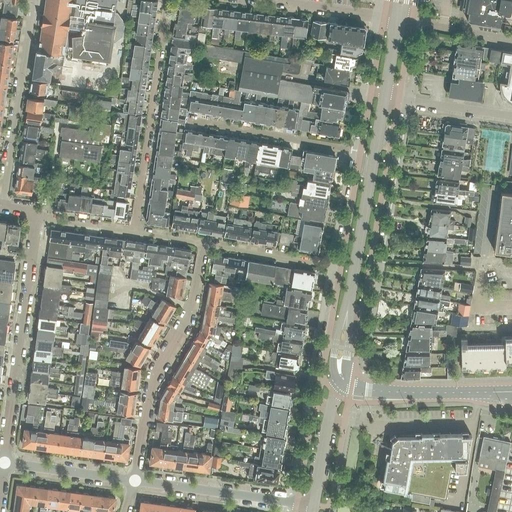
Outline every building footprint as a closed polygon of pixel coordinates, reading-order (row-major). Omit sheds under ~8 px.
[(3,15),(12,16),(17,17),(19,3),(19,0),(0,0),(4,1),(3,9),(3,15)] [(64,55),(64,54),(63,54),(64,48),(67,30),(68,30),(70,17),(69,17),(71,0),(45,0),(44,14),(43,14),(43,16),(40,15),(39,24),(42,24),(41,26),(42,26),(38,49),(37,49),(36,51),(37,51),(36,56),(33,77),(35,78),(35,77),(49,79),(50,72),(61,73),(63,64),(64,55)] [(108,60),(108,56),(110,48),(122,38),(124,25),(117,13),(115,12),(116,0),(72,0),(65,48),(84,51),(83,57),(108,60)] [(132,4),(132,9),(131,10),(135,10),(156,13),(158,2),(144,0),(140,0),(140,5),(132,4)] [(511,0),(467,0),(471,5),(471,6),(469,6),(467,20),(468,20),(471,24),(470,25),(490,28),(499,30),(501,12),(511,13),(511,0)] [(184,38),(185,33),(187,21),(197,23),(199,12),(200,7),(180,4),(179,4),(177,6),(173,37),(184,38)] [(203,7),(201,26),(199,26),(196,43),(204,44),(205,33),(206,33),(207,30),(204,30),(205,28),(212,29),(213,29),(215,9),(213,9),(213,8),(206,7),(206,8),(203,7)] [(213,29),(212,29),(211,37),(215,38),(216,37),(218,37),(218,34),(219,27),(224,28),(225,28),(227,10),(215,9),(213,29)] [(138,22),(154,25),(156,13),(135,10),(134,17),(137,17),(137,15),(139,15),(138,22)] [(225,28),(224,28),(223,34),(228,35),(229,29),(236,29),(236,30),(238,12),(227,10),(225,28)] [(248,31),(250,13),(238,12),(236,30),(236,29),(234,39),(239,40),(240,30),(247,31),(248,31)] [(250,13),(248,31),(247,31),(246,38),(251,39),(252,32),(259,32),(261,15),(250,13)] [(259,32),(270,34),(271,34),(273,16),(261,15),(259,32)] [(271,34),(270,34),(269,40),(273,40),(274,34),(281,35),(282,35),(284,18),(273,16),(271,34)] [(0,21),(0,27),(15,30),(15,27),(16,27),(17,20),(17,19),(12,18),(1,17),(0,21)] [(282,35),(281,35),(280,47),(286,48),(287,36),(293,36),(294,37),(296,19),(294,19),(293,18),(290,17),(288,18),(284,18),(282,35)] [(306,38),(307,25),(308,20),(306,20),(305,19),(302,19),(300,20),(296,19),(294,37),(293,36),(292,47),(297,47),(298,37),(306,38)] [(134,22),(129,21),(129,26),(137,27),(136,33),(152,36),(154,25),(138,22),(134,22)] [(313,21),(312,25),(310,36),(328,39),(330,23),(313,21)] [(347,25),(338,24),(336,24),(330,23),(328,39),(339,41),(341,42),(363,45),(363,44),(364,37),(365,35),(365,29),(364,27),(359,27),(355,26),(347,25)] [(15,30),(0,27),(0,38),(13,40),(14,39),(14,40),(15,32),(14,32),(15,30)] [(134,33),(133,38),(135,38),(134,44),(151,47),(152,36),(136,33),(134,33)] [(183,41),(172,39),(170,51),(182,52),(183,41)] [(187,53),(194,54),(196,43),(183,41),(182,52),(170,51),(170,56),(169,61),(185,64),(186,56),(187,53)] [(8,44),(0,42),(0,53),(11,55),(12,51),(13,50),(13,47),(13,46),(13,44),(8,44)] [(349,56),(357,58),(358,54),(361,53),(363,45),(341,42),(339,52),(336,51),(336,49),(327,48),(326,52),(331,53),(349,56)] [(126,43),(125,48),(134,49),(133,56),(149,58),(151,47),(134,44),(126,43)] [(481,52),(482,47),(476,46),(477,46),(470,45),(459,43),(458,43),(456,44),(457,45),(456,53),(481,57),(481,52)] [(279,57),(268,55),(257,53),(246,51),(245,51),(218,46),(210,45),(205,44),(203,56),(235,62),(243,64),(239,83),(238,90),(241,91),(246,92),(250,93),(256,94),(262,95),(277,97),(280,80),(281,73),(282,73),(282,72),(289,73),(297,74),(300,73),(302,61),(279,57)] [(482,59),(488,60),(489,56),(490,49),(484,48),(482,59)] [(501,51),(491,49),(489,61),(499,63),(501,51)] [(499,63),(500,63),(500,65),(510,67),(505,94),(507,95),(511,96),(511,52),(501,51),(499,63)] [(0,53),(0,63),(10,65),(10,64),(11,63),(11,60),(11,59),(11,55),(0,53)] [(356,66),(357,58),(349,56),(331,53),(330,56),(329,61),(323,60),(322,65),(327,65),(351,70),(351,67),(355,66),(356,66)] [(453,64),(454,65),(479,69),(484,69),(485,63),(480,62),(481,57),(456,53),(455,53),(454,56),(453,64)] [(124,66),(131,67),(148,69),(149,58),(133,56),(132,56),(132,63),(124,62),(124,66)] [(185,68),(192,69),(193,65),(185,64),(169,61),(167,72),(184,75),(185,68)] [(0,74),(8,75),(9,71),(10,70),(10,68),(10,66),(10,65),(0,63),(0,74)] [(344,84),(348,85),(350,78),(349,78),(351,70),(327,65),(324,80),(344,84)] [(452,76),(477,80),(479,69),(454,65),(452,76)] [(148,69),(131,67),(124,66),(123,70),(131,71),(130,78),(146,81),(148,69)] [(182,86),(183,80),(192,82),(192,76),(184,75),(167,72),(166,83),(182,86)] [(8,75),(0,74),(0,84),(7,86),(7,84),(8,84),(8,81),(8,80),(8,75)] [(129,83),(128,89),(144,92),(146,81),(122,77),(121,82),(129,83)] [(456,77),(452,77),(449,95),(479,100),(482,81),(456,77)] [(346,97),(347,92),(280,80),(277,97),(278,97),(284,98),(289,99),(294,100),(301,101),(310,103),(322,105),(321,105),(343,109),(344,109),(345,102),(346,98),(346,97)] [(31,87),(30,92),(35,93),(46,95),(46,94),(48,94),(49,90),(50,83),(32,81),(32,82),(30,83),(30,86),(31,87)] [(121,81),(108,90),(107,97),(118,99),(119,99),(119,93),(120,88),(121,82),(121,81)] [(164,94),(188,98),(189,94),(181,93),(182,86),(166,83),(164,94)] [(217,116),(218,116),(220,116),(223,96),(224,88),(219,87),(218,95),(212,94),(211,102),(209,114),(213,115),(213,116),(217,117),(217,116)] [(120,88),(119,93),(126,94),(125,100),(143,103),(144,92),(128,89),(120,88)] [(79,93),(58,90),(58,96),(78,98),(79,93)] [(201,92),(190,90),(188,104),(188,105),(187,110),(198,112),(201,92)] [(241,120),(244,102),(239,101),(241,91),(238,90),(236,90),(235,90),(233,98),(231,118),(241,120)] [(201,92),(198,112),(209,114),(211,102),(206,101),(207,93),(201,92)] [(249,101),(250,93),(246,92),(244,102),(241,120),(252,121),(255,102),(249,101)] [(187,104),(188,98),(164,94),(163,105),(179,108),(180,103),(187,104)] [(262,97),(262,95),(256,94),(255,102),(252,121),(263,123),(266,104),(260,103),(261,97),(262,97)] [(92,95),(90,108),(110,111),(112,98),(92,95)] [(233,98),(223,96),(220,116),(231,118),(233,98)] [(284,98),(278,97),(277,106),(274,125),(284,127),(288,108),(282,107),(283,101),(284,101),(284,98)] [(56,107),(57,101),(44,99),(44,101),(34,99),(29,98),(28,104),(27,105),(27,107),(27,109),(27,110),(42,112),(43,105),(56,107)] [(123,111),(141,114),(143,103),(125,100),(119,99),(118,99),(117,103),(124,104),(123,111)] [(300,110),(296,109),(293,109),(294,100),(289,99),(288,108),(284,127),(296,129),(300,110)] [(307,117),(308,111),(309,109),(310,103),(301,101),(300,107),(300,110),(296,129),(300,130),(302,120),(303,116),(307,117)] [(263,123),(274,125),(277,106),(266,104),(263,123)] [(81,107),(70,105),(68,119),(79,121),(81,107)] [(161,117),(177,119),(178,119),(179,112),(183,112),(183,115),(186,115),(187,109),(179,108),(163,105),(161,117)] [(308,111),(307,117),(315,118),(322,120),(322,119),(332,121),(337,122),(338,118),(342,119),(344,110),(343,110),(343,109),(321,105),(321,113),(308,111)] [(42,112),(27,110),(26,116),(25,119),(26,120),(25,122),(30,123),(40,125),(41,117),(54,119),(55,114),(42,112)] [(141,115),(136,115),(125,113),(123,125),(138,127),(139,125),(140,125),(141,115)] [(82,118),(81,126),(89,127),(94,127),(95,122),(95,120),(82,118)] [(177,119),(176,121),(161,118),(159,127),(160,127),(160,130),(176,132),(177,123),(182,124),(182,125),(184,125),(185,120),(178,119),(177,119)] [(300,130),(310,132),(317,133),(339,137),(340,127),(339,127),(339,123),(321,120),(322,120),(315,118),(315,122),(302,120),(300,130)] [(62,136),(59,156),(99,162),(101,146),(99,145),(99,141),(108,142),(111,124),(95,122),(94,127),(89,127),(89,131),(61,127),(60,135),(62,136)] [(53,128),(30,125),(25,124),(24,128),(23,129),(23,132),(24,133),(23,135),(39,138),(40,132),(52,133),(53,128)] [(473,140),(475,128),(447,124),(445,126),(444,135),(469,139),(473,140)] [(122,137),(138,139),(139,129),(138,129),(138,127),(123,125),(122,137)] [(176,132),(160,130),(160,132),(159,132),(158,141),(174,144),(175,138),(183,139),(183,135),(184,133),(176,132)] [(185,130),(184,130),(184,133),(183,135),(183,139),(181,148),(187,149),(186,155),(191,156),(192,150),(195,132),(185,130)] [(203,148),(206,134),(195,132),(192,150),(198,151),(199,148),(203,148)] [(205,163),(206,153),(213,154),(217,136),(206,134),(203,148),(201,162),(205,163)] [(444,135),(442,146),(443,146),(443,149),(464,152),(465,143),(469,143),(472,144),(473,140),(472,139),(469,139),(444,135)] [(213,154),(224,156),(227,137),(217,136),(213,154)] [(138,139),(122,137),(120,149),(135,151),(135,149),(136,149),(138,139)] [(227,137),(224,156),(235,158),(238,139),(227,137)] [(245,161),(249,141),(238,139),(235,158),(233,165),(238,166),(239,160),(245,161)] [(37,143),(22,141),(22,142),(21,143),(21,145),(22,146),(21,151),(47,155),(48,150),(36,148),(37,143)] [(157,150),(157,153),(173,155),(181,156),(182,151),(174,150),(174,144),(158,141),(156,150),(157,150)] [(250,162),(256,163),(259,143),(249,141),(245,161),(244,167),(249,168),(250,162)] [(270,145),(259,143),(256,163),(254,171),(259,172),(265,173),(270,145)] [(265,173),(270,174),(271,170),(277,171),(281,147),(270,145),(265,173)] [(290,162),(291,155),(292,149),(281,147),(277,171),(276,173),(281,174),(282,168),(288,169),(290,162)] [(120,149),(119,155),(110,154),(109,158),(118,160),(134,162),(136,153),(135,153),(135,151),(120,149)] [(471,160),(462,160),(464,152),(443,149),(443,150),(441,149),(441,150),(440,162),(439,162),(469,166),(470,162),(471,160)] [(333,170),(334,162),(332,162),(333,160),(333,157),(335,157),(335,156),(307,151),(303,150),(302,157),(291,155),(290,162),(299,164),(315,167),(333,170)] [(20,160),(20,161),(24,162),(34,163),(35,157),(44,158),(44,157),(47,157),(47,155),(21,151),(20,156),(19,156),(19,159),(20,160)] [(156,155),(154,164),(171,167),(172,155),(173,155),(157,153),(157,155),(156,155)] [(109,158),(108,163),(118,165),(117,171),(132,173),(132,171),(133,171),(134,162),(118,160),(109,158)] [(34,163),(24,162),(20,161),(19,165),(18,169),(17,170),(17,172),(18,174),(18,175),(33,177),(34,172),(36,173),(38,163),(34,163)] [(437,175),(459,178),(460,171),(469,172),(469,166),(439,162),(437,174),(437,175)] [(154,174),(153,176),(175,180),(176,175),(170,174),(171,168),(170,168),(171,167),(154,164),(153,174),(154,174)] [(332,173),(332,171),(333,171),(333,170),(315,167),(299,164),(298,169),(314,172),(313,179),(326,181),(327,181),(331,182),(332,173)] [(226,169),(224,181),(231,182),(232,173),(232,170),(226,169)] [(131,175),(132,173),(117,171),(115,183),(131,185),(132,176),(131,175)] [(39,187),(44,187),(45,179),(40,178),(33,177),(18,175),(17,177),(16,178),(16,181),(17,182),(15,190),(17,192),(25,193),(26,194),(29,195),(30,194),(32,194),(34,182),(40,183),(39,187)] [(175,180),(153,176),(153,178),(152,178),(151,188),(167,191),(167,190),(168,183),(174,184),(175,180)] [(307,180),(306,187),(303,187),(304,185),(296,184),(297,180),(291,179),(289,190),(292,190),(328,197),(330,184),(307,180)] [(458,189),(459,182),(436,180),(435,188),(434,191),(467,195),(469,195),(478,196),(479,191),(476,191),(469,190),(458,189)] [(247,184),(233,182),(232,190),(245,192),(247,184)] [(469,182),(469,190),(476,191),(477,183),(469,182)] [(129,197),(129,196),(128,196),(129,194),(130,194),(131,185),(115,183),(113,194),(117,195),(129,197)] [(190,191),(177,189),(175,197),(193,201),(194,200),(196,186),(191,185),(190,191)] [(201,201),(202,196),(200,195),(202,187),(196,186),(194,200),(201,201)] [(78,212),(81,196),(74,195),(75,188),(70,187),(69,194),(67,210),(69,210),(69,211),(78,212)] [(167,191),(151,188),(149,198),(150,198),(150,200),(165,203),(166,197),(172,198),(173,191),(167,190),(167,191)] [(299,197),(298,204),(300,205),(303,205),(325,209),(326,209),(328,197),(292,190),(291,196),(299,197)] [(434,194),(433,203),(437,203),(456,205),(457,198),(464,199),(464,197),(466,197),(467,195),(434,191),(434,194)] [(69,194),(62,193),(57,192),(54,209),(64,210),(64,209),(67,210),(69,194)] [(511,253),(511,193),(501,192),(494,251),(511,253)] [(231,196),(229,204),(241,206),(243,195),(233,193),(232,196),(231,196)] [(104,199),(102,216),(112,217),(112,216),(114,216),(116,201),(117,195),(113,194),(112,200),(104,199)] [(90,213),(93,198),(81,196),(78,212),(88,214),(88,213),(90,213)] [(93,198),(90,213),(92,213),(92,214),(102,216),(104,199),(93,198)] [(149,202),(147,211),(147,212),(169,215),(164,213),(165,203),(150,200),(150,202),(149,202)] [(116,201),(114,216),(116,217),(116,218),(126,219),(128,203),(116,201)] [(325,209),(303,205),(300,205),(298,204),(289,203),(287,215),(323,222),(325,209)] [(181,211),(174,210),(171,227),(181,229),(181,228),(184,229),(183,229),(184,229),(187,210),(188,207),(182,205),(181,211)] [(449,219),(450,211),(436,210),(431,209),(429,223),(454,226),(454,225),(455,220),(449,219)] [(186,230),(196,231),(199,214),(199,212),(187,210),(184,229),(186,229),(186,230)] [(214,212),(208,211),(208,213),(201,212),(201,214),(198,232),(208,233),(210,233),(210,234),(214,214),(214,212)] [(148,224),(154,224),(168,226),(168,221),(169,215),(147,212),(146,221),(145,221),(148,224)] [(210,234),(212,234),(222,236),(226,216),(214,214),(210,234)] [(234,218),(234,220),(228,219),(225,231),(224,236),(234,238),(236,238),(236,239),(240,219),(234,218)] [(246,220),(240,219),(236,239),(237,239),(237,238),(239,239),(249,241),(252,224),(250,221),(246,221),(246,220)] [(323,223),(318,223),(298,219),(295,235),(301,236),(301,238),(310,240),(312,233),(321,235),(321,232),(322,232),(323,223)] [(6,222),(0,221),(0,238),(2,239),(0,248),(1,248),(5,249),(8,224),(6,224),(6,222)] [(263,243),(266,224),(260,223),(259,221),(256,221),(254,223),(254,224),(253,228),(251,241),(260,243),(261,242),(263,243)] [(0,254),(0,255),(10,257),(15,258),(15,253),(16,253),(16,251),(17,251),(18,245),(17,244),(17,239),(18,240),(19,232),(18,232),(19,230),(20,230),(21,224),(14,223),(14,224),(11,224),(11,225),(8,224),(5,249),(1,248),(1,249),(0,254)] [(448,229),(453,230),(460,230),(461,226),(454,225),(454,226),(429,223),(427,236),(455,238),(455,236),(446,235),(448,229)] [(275,245),(277,232),(272,231),(272,227),(272,225),(266,224),(263,243),(265,243),(265,244),(275,245)] [(476,229),(470,228),(469,228),(468,240),(475,240),(476,229)] [(62,243),(63,231),(51,230),(49,241),(50,241),(62,243)] [(73,244),(75,233),(63,231),(62,243),(73,244)] [(72,251),(84,252),(87,235),(75,233),(73,244),(72,251)] [(281,233),(280,238),(279,243),(288,245),(289,239),(293,240),(293,241),(298,242),(297,249),(318,253),(320,244),(319,244),(321,235),(312,233),(310,240),(301,238),(301,236),(295,235),(281,233)] [(97,251),(99,237),(87,235),(84,252),(85,253),(91,253),(91,250),(97,251)] [(465,239),(455,238),(427,236),(426,236),(426,241),(424,249),(447,251),(447,250),(445,250),(446,242),(451,243),(465,244),(465,239)] [(97,251),(102,251),(102,255),(108,256),(111,238),(99,237),(97,251)] [(120,258),(123,240),(111,238),(108,256),(120,258)] [(125,260),(132,261),(135,242),(124,240),(123,245),(122,253),(126,254),(125,260)] [(73,244),(62,243),(50,241),(47,256),(71,259),(72,253),(72,251),(73,244)] [(131,269),(138,270),(139,262),(140,256),(144,257),(146,244),(135,242),(132,261),(131,269)] [(152,272),(153,272),(154,264),(155,264),(158,246),(146,244),(144,257),(149,257),(148,267),(147,271),(152,272)] [(161,265),(162,262),(166,262),(169,247),(158,246),(155,264),(161,265)] [(166,262),(165,274),(170,275),(175,276),(180,249),(169,247),(166,262)] [(180,249),(175,276),(185,277),(186,271),(187,269),(183,269),(184,263),(189,263),(191,251),(180,249)] [(422,262),(452,264),(453,251),(450,251),(447,251),(424,249),(423,258),(422,262)] [(216,268),(214,281),(221,283),(226,257),(215,255),(212,268),(216,268)] [(226,257),(221,283),(226,283),(227,277),(229,278),(229,276),(234,277),(235,272),(234,272),(236,259),(226,257)] [(470,266),(470,258),(460,257),(460,265),(470,266)] [(15,261),(0,258),(0,269),(14,271),(15,264),(14,263),(14,261),(15,261)] [(92,283),(95,283),(97,265),(48,258),(47,266),(46,266),(47,266),(47,268),(45,268),(44,276),(62,278),(62,272),(73,274),(73,271),(85,273),(85,275),(91,276),(91,275),(93,275),(92,283)] [(244,280),(247,266),(248,261),(236,259),(234,272),(235,272),(239,273),(238,279),(244,280)] [(248,261),(245,278),(273,284),(275,266),(276,266),(248,261)] [(107,265),(100,264),(99,273),(111,275),(112,266),(107,265)] [(275,266),(273,284),(280,285),(281,285),(291,287),(311,290),(313,282),(315,273),(294,269),(288,268),(275,266)] [(443,284),(445,270),(427,269),(422,268),(422,269),(421,268),(421,269),(418,284),(442,288),(443,284)] [(0,279),(11,282),(12,279),(13,279),(14,271),(0,269),(0,279)] [(130,279),(137,280),(138,270),(131,269),(130,279)] [(138,270),(137,280),(144,281),(145,271),(142,270),(138,270)] [(145,271),(144,281),(151,282),(151,277),(152,272),(147,271),(145,271)] [(110,284),(111,275),(99,273),(97,282),(110,284)] [(151,277),(151,282),(152,282),(183,288),(184,285),(185,285),(186,278),(185,278),(185,277),(175,276),(170,275),(169,280),(151,277)] [(62,278),(44,276),(43,284),(45,284),(44,287),(71,290),(72,286),(61,284),(62,278)] [(0,290),(12,292),(13,284),(11,284),(11,282),(0,279),(0,290)] [(108,294),(110,284),(97,282),(97,289),(101,289),(100,293),(108,294)] [(151,290),(157,292),(158,288),(165,289),(166,288),(167,288),(166,294),(182,297),(183,297),(184,290),(183,290),(183,288),(152,282),(151,290)] [(223,292),(224,285),(210,283),(209,285),(208,285),(208,288),(208,289),(208,293),(239,298),(240,295),(223,292)] [(460,283),(459,291),(472,293),(474,285),(460,283)] [(449,301),(450,296),(441,294),(442,288),(418,284),(418,285),(416,295),(449,301)] [(286,287),(284,297),(284,300),(281,300),(277,299),(276,305),(292,308),(293,306),(301,307),(306,308),(308,299),(310,300),(311,291),(291,287),(281,285),(280,285),(280,286),(286,287)] [(41,297),(59,299),(60,293),(70,295),(71,290),(44,287),(44,289),(42,289),(41,297)] [(108,301),(108,294),(100,293),(101,289),(97,289),(95,300),(108,301)] [(0,301),(9,302),(9,300),(11,300),(12,292),(0,290),(0,301)] [(205,301),(206,302),(206,303),(220,305),(221,299),(232,301),(231,302),(238,303),(239,298),(208,293),(207,298),(206,298),(205,301)] [(444,305),(448,306),(449,301),(416,295),(414,305),(414,306),(438,310),(442,311),(444,305)] [(74,307),(69,306),(58,305),(59,299),(41,297),(40,305),(42,305),(42,307),(74,312),(74,307)] [(175,307),(163,299),(162,299),(159,304),(151,300),(150,303),(170,315),(172,313),(172,314),(176,308),(175,307)] [(107,309),(108,301),(95,300),(94,307),(107,309)] [(0,311),(9,313),(10,305),(8,305),(9,302),(0,301),(0,311)] [(170,315),(150,303),(148,306),(155,311),(151,316),(165,324),(166,324),(170,318),(169,318),(170,315)] [(220,306),(220,305),(206,303),(206,304),(205,305),(204,308),(205,309),(204,313),(231,317),(232,312),(225,310),(226,307),(220,306)] [(276,305),(270,304),(263,303),(261,314),(287,319),(286,321),(294,323),(294,322),(301,323),(306,324),(307,315),(306,315),(307,311),(302,310),(292,308),(276,305)] [(458,307),(456,314),(464,315),(468,316),(470,305),(465,304),(462,304),(461,308),(458,307)] [(438,310),(414,306),(411,322),(411,323),(411,324),(436,324),(438,310)] [(56,320),(57,314),(73,316),(74,312),(42,307),(41,310),(40,310),(39,317),(56,320)] [(107,309),(94,307),(93,319),(104,321),(107,321),(109,309),(107,309)] [(8,321),(9,313),(0,311),(0,322),(6,323),(6,321),(8,321)] [(231,317),(204,313),(203,317),(202,318),(202,321),(203,322),(202,323),(217,325),(217,320),(235,323),(236,318),(231,317)] [(451,325),(456,325),(456,326),(467,326),(469,316),(468,316),(464,315),(456,314),(452,313),(450,325),(451,325)] [(56,320),(39,317),(38,325),(39,325),(39,328),(65,332),(66,327),(55,326),(56,320)] [(139,320),(137,323),(158,336),(159,335),(158,335),(161,332),(162,331),(164,329),(163,327),(164,326),(150,317),(146,324),(139,320)] [(104,321),(93,319),(91,328),(103,329),(104,321)] [(276,329),(276,331),(275,335),(282,336),(283,336),(303,339),(305,327),(305,326),(281,322),(280,330),(276,329)] [(79,333),(82,334),(88,335),(90,325),(89,324),(83,323),(81,323),(79,333)] [(158,336),(137,323),(135,327),(142,331),(138,337),(152,346),(153,344),(154,344),(156,341),(156,340),(158,336)] [(217,325),(202,323),(202,324),(201,325),(201,327),(201,328),(201,329),(200,333),(212,340),(219,345),(223,338),(220,335),(221,328),(221,327),(216,326),(217,325)] [(451,325),(450,325),(446,325),(446,331),(431,330),(431,325),(411,324),(410,325),(411,325),(409,332),(409,333),(409,335),(435,336),(451,336),(451,325)] [(65,332),(39,328),(39,330),(37,330),(36,338),(54,340),(54,334),(65,336),(65,332)] [(91,332),(90,335),(90,340),(98,341),(99,332),(91,332)] [(194,341),(207,348),(228,361),(229,350),(226,348),(223,353),(209,345),(212,340),(200,333),(199,332),(199,333),(198,334),(196,336),(196,337),(194,341)] [(300,354),(303,341),(282,338),(282,336),(275,335),(264,333),(259,332),(258,338),(278,342),(276,350),(295,353),(300,354)] [(81,344),(90,345),(90,340),(90,335),(88,335),(82,334),(81,344)] [(409,335),(409,336),(408,342),(407,342),(407,343),(406,350),(406,351),(431,351),(431,343),(434,343),(435,336),(409,335)] [(460,335),(461,366),(467,366),(467,370),(468,370),(468,369),(477,369),(477,366),(481,366),(481,370),(482,370),(482,368),(491,368),(491,366),(496,366),(496,369),(496,368),(505,368),(505,361),(506,361),(506,359),(511,359),(511,362),(511,361),(511,338),(500,339),(501,346),(490,346),(490,339),(486,340),(486,346),(467,347),(466,335),(460,335)] [(63,348),(53,346),(54,340),(36,338),(35,346),(36,346),(36,349),(63,352),(63,348)] [(110,341),(109,346),(130,349),(145,358),(147,355),(148,354),(150,352),(149,350),(150,349),(146,346),(136,340),(133,345),(125,344),(125,342),(110,339),(110,341)] [(189,350),(218,367),(220,363),(204,354),(207,348),(194,341),(194,342),(193,342),(191,345),(191,346),(189,350)] [(90,345),(81,344),(79,354),(88,355),(90,345)] [(244,358),(235,356),(237,345),(233,344),(231,356),(230,360),(243,362),(244,358)] [(125,358),(137,365),(139,367),(140,365),(142,365),(143,363),(143,361),(145,358),(130,349),(109,346),(103,346),(102,349),(112,351),(117,352),(117,351),(128,353),(125,358)] [(63,352),(36,349),(36,351),(34,351),(33,359),(51,361),(51,355),(62,356),(63,352)] [(218,367),(189,350),(187,354),(186,354),(184,356),(185,358),(184,358),(183,359),(183,361),(187,364),(195,368),(196,367),(196,366),(200,360),(213,369),(216,370),(218,367)] [(296,370),(298,368),(298,367),(298,364),(299,364),(299,363),(298,363),(297,360),(298,356),(293,355),(273,351),(271,353),(271,356),(272,359),(277,360),(276,367),(296,370)] [(428,365),(429,365),(429,353),(424,353),(411,353),(406,353),(405,353),(403,365),(408,365),(428,365)] [(455,367),(454,353),(443,354),(444,367),(455,367)] [(51,361),(33,359),(32,367),(34,367),(33,369),(60,373),(60,369),(50,367),(51,361)] [(243,362),(230,360),(229,366),(227,379),(234,380),(236,367),(242,368),(243,362)] [(195,368),(187,364),(183,361),(176,373),(174,373),(173,375),(173,377),(185,385),(190,386),(192,382),(198,385),(204,388),(211,378),(195,368)] [(140,369),(137,368),(124,366),(123,373),(103,370),(102,374),(108,375),(111,375),(111,376),(139,379),(139,375),(140,374),(141,372),(140,371),(140,369)] [(431,372),(431,367),(403,367),(401,379),(419,379),(420,372),(431,372)] [(60,373),(33,369),(33,372),(31,372),(30,380),(48,382),(49,376),(59,377),(60,373)] [(274,373),(274,371),(267,369),(265,377),(275,379),(273,388),(292,392),(292,390),(294,389),(294,386),(293,384),(294,377),(274,373)] [(97,373),(86,372),(84,384),(95,386),(97,373)] [(137,390),(137,389),(138,388),(139,387),(139,384),(138,383),(139,379),(111,376),(110,380),(110,386),(137,390)] [(195,393),(196,390),(196,389),(190,386),(185,385),(173,377),(172,377),(170,381),(169,381),(167,384),(168,385),(167,386),(168,386),(180,393),(183,388),(195,393)] [(57,394),(58,389),(47,388),(48,382),(30,380),(29,387),(31,388),(31,390),(57,394)] [(82,397),(90,398),(93,399),(95,386),(84,384),(82,397)] [(180,394),(180,393),(168,386),(167,388),(165,388),(164,391),(164,392),(160,399),(175,401),(176,401),(181,402),(182,400),(178,397),(180,394)] [(290,394),(285,393),(273,391),(274,389),(260,386),(260,387),(259,391),(269,393),(268,395),(267,395),(265,402),(288,406),(289,407),(291,405),(292,400),(291,398),(289,397),(290,394)] [(29,401),(34,401),(45,403),(46,397),(57,398),(57,394),(31,390),(30,393),(29,392),(28,400),(29,400),(29,401)] [(137,394),(120,391),(119,397),(107,396),(107,400),(106,400),(135,404),(136,400),(137,399),(137,396),(136,395),(137,394)] [(80,397),(74,396),(72,396),(71,406),(78,407),(80,397)] [(222,408),(228,409),(230,397),(224,396),(222,408)] [(159,403),(159,404),(159,408),(183,412),(184,408),(174,407),(175,401),(160,399),(159,400),(159,403)] [(135,404),(106,400),(106,405),(117,407),(116,413),(133,415),(134,414),(135,413),(135,410),(134,408),(135,404)] [(207,407),(219,410),(220,405),(208,402),(207,407)] [(264,404),(263,410),(265,410),(264,417),(268,417),(268,418),(267,418),(267,419),(286,422),(287,422),(286,422),(286,421),(288,420),(289,420),(289,416),(287,414),(288,413),(289,409),(284,408),(269,405),(264,404)] [(34,448),(37,431),(38,420),(40,406),(28,405),(26,415),(34,416),(33,419),(32,430),(25,430),(24,430),(23,437),(24,437),(23,446),(23,447),(32,448),(32,447),(34,447),(34,448)] [(183,412),(159,408),(158,413),(157,413),(157,416),(157,417),(157,418),(171,421),(172,414),(183,416),(183,412)] [(43,432),(37,431),(34,448),(43,449),(44,448),(46,449),(50,421),(51,415),(51,411),(46,410),(43,432)] [(222,411),(220,422),(230,424),(232,413),(222,411)] [(249,415),(248,420),(263,423),(262,431),(266,431),(266,432),(284,436),(284,434),(286,433),(287,429),(285,428),(285,426),(286,427),(286,422),(267,419),(267,418),(249,415)] [(129,440),(125,439),(123,437),(125,425),(131,426),(132,419),(127,419),(121,418),(120,422),(119,431),(115,458),(117,459),(117,460),(126,461),(126,460),(128,451),(129,451),(130,444),(129,444),(129,439),(129,440)] [(218,419),(211,418),(210,427),(217,428),(218,419)] [(48,450),(57,451),(60,434),(53,433),(55,421),(50,421),(46,449),(48,449),(48,450)] [(154,431),(162,431),(160,448),(153,447),(152,447),(151,454),(152,455),(150,463),(150,464),(159,465),(160,464),(162,465),(166,437),(167,431),(168,424),(156,422),(154,431)] [(66,435),(60,434),(57,451),(66,453),(66,452),(69,452),(73,425),(68,424),(66,435)] [(84,433),(77,432),(78,425),(73,425),(69,452),(71,452),(71,453),(80,455),(83,437),(83,438),(84,433)] [(89,438),(83,438),(83,437),(80,455),(89,456),(89,455),(92,455),(96,428),(91,427),(89,438)] [(94,456),(103,458),(106,441),(99,440),(101,428),(96,428),(92,455),(94,455),(94,456)] [(112,458),(115,458),(119,431),(115,430),(114,430),(112,442),(106,441),(103,458),(112,459),(112,458)] [(176,450),(170,449),(172,432),(167,431),(166,437),(162,465),(164,465),(164,466),(173,467),(176,450)] [(182,451),(176,450),(173,467),(182,469),(183,468),(185,468),(190,435),(191,433),(185,432),(182,451)] [(386,458),(382,481),(385,481),(383,488),(404,491),(412,493),(412,497),(411,501),(429,504),(430,499),(430,496),(446,499),(451,470),(455,471),(466,470),(472,435),(470,435),(468,435),(467,435),(462,435),(462,433),(439,434),(439,436),(433,436),(433,434),(421,434),(421,436),(415,436),(402,436),(397,436),(392,441),(391,446),(390,452),(389,459),(386,458)] [(285,438),(281,437),(266,435),(259,434),(258,439),(261,440),(260,449),(282,452),(284,444),(285,438)] [(193,453),(194,441),(195,436),(190,435),(185,468),(187,468),(187,469),(196,470),(199,454),(193,453)] [(481,449),(480,455),(496,459),(494,469),(495,469),(499,470),(504,471),(506,461),(510,443),(483,437),(482,442),(481,449)] [(210,455),(212,444),(207,443),(205,454),(199,454),(196,470),(205,472),(206,471),(208,471),(211,455),(210,455)] [(215,449),(214,455),(225,457),(226,451),(215,449)] [(280,467),(281,461),(282,452),(260,449),(259,457),(255,456),(254,462),(261,463),(280,467)] [(496,459),(479,455),(477,465),(494,469),(496,459)] [(212,467),(213,467),(220,468),(220,463),(221,458),(213,456),(212,462),(212,467)] [(248,462),(240,461),(239,465),(249,467),(249,471),(248,476),(255,478),(259,479),(268,481),(268,480),(276,482),(276,480),(278,479),(279,476),(277,474),(278,472),(276,472),(277,468),(272,467),(258,465),(258,464),(248,462)] [(495,469),(494,477),(502,479),(504,471),(499,470),(495,469)] [(495,511),(502,479),(494,477),(486,511),(495,511)] [(14,510),(14,511),(28,511),(30,504),(34,505),(37,487),(28,486),(28,487),(26,486),(26,485),(25,485),(18,484),(16,486),(13,510),(13,509),(13,510),(14,510)] [(37,487),(34,505),(40,506),(39,511),(44,511),(48,489),(45,489),(45,488),(37,487)] [(48,489),(44,511),(49,511),(51,507),(57,508),(59,490),(50,489),(50,490),(48,489)] [(67,511),(70,492),(68,492),(68,491),(59,490),(57,508),(62,509),(62,511),(67,511)] [(72,511),(73,510),(79,511),(81,493),(73,492),(73,493),(70,492),(67,511),(72,511)] [(90,511),(92,495),(90,495),(90,494),(81,493),(79,511),(78,511),(90,511)] [(101,511),(104,496),(95,495),(95,496),(92,495),(90,511),(101,511)] [(114,511),(115,507),(114,507),(115,499),(115,498),(106,496),(106,497),(104,497),(104,496),(101,511),(114,511)] [(153,511),(155,504),(151,504),(151,503),(142,501),(142,502),(141,502),(140,511),(139,511),(153,511)]
